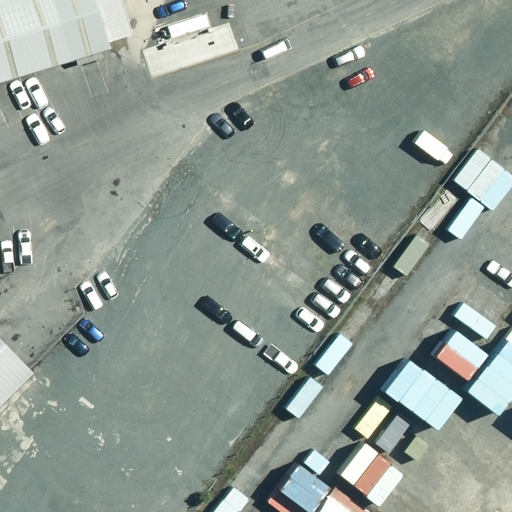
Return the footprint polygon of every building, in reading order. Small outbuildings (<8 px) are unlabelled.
[(0,0),(0,74),(103,41),(102,38),(89,0),(0,0)] [(89,0),(102,38),(128,29),(117,0),(89,0)] [(511,225),(501,240),(511,248),(511,225)] [(0,393),(26,368),(0,340),(0,393)] [(393,467),(368,446),(340,481),(365,502),(393,467)] [(360,511),(333,491),(317,511),(360,511)]
